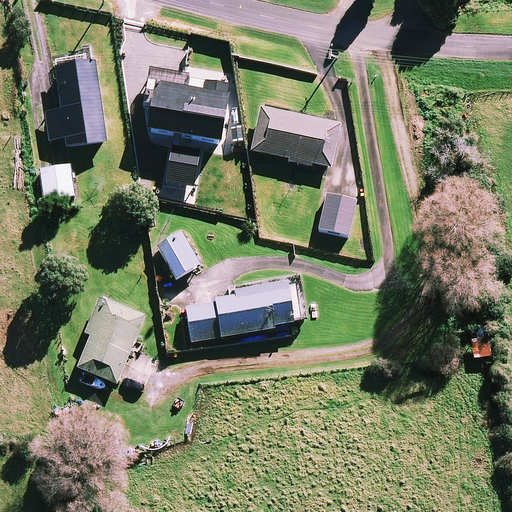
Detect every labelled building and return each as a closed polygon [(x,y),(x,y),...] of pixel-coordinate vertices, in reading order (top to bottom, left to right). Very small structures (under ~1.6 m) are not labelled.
[(107,145),(95,59),(56,65),(62,112),(46,114),(49,143),(66,141),(67,150),(107,145)] [(197,92),(149,84),(145,109),(154,110),(150,134),(222,146),(230,101),(197,95),(197,92)] [(341,126),(262,110),(253,153),(289,161),(288,164),(331,173),(341,126)] [(75,198),(71,168),(41,171),(45,202),(75,198)] [(357,200),(328,193),(320,232),(349,238),(357,200)] [(200,267),(183,237),(159,250),(176,281),(200,267)] [(193,345),(293,328),(292,322),(306,319),(300,283),(235,294),(236,302),(187,310),(193,345)] [(146,319),(106,302),(102,312),(98,311),(87,336),(92,338),(79,370),(118,386),(146,319)] [(487,325),(472,328),(477,357),(492,355),(487,325)] [(499,374),(482,378),(487,398),(503,394),(499,374)] [(499,404),(487,404),(487,433),(499,432),(499,404)] [(495,453),(483,454),(487,483),(499,482),(495,453)]
